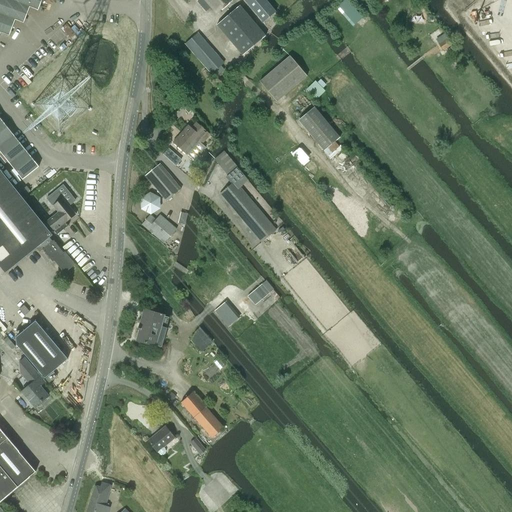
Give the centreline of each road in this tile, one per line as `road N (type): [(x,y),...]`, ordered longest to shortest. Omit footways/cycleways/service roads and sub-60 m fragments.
road 1 (tertiary): [(121,164),(106,351),(66,511)]
road 2 (unclassified): [(0,66),(74,1),(145,8)]
road 3 (tertiary): [(145,8),(121,164)]
road 4 (unclassified): [(121,164),(50,158),(0,95)]
